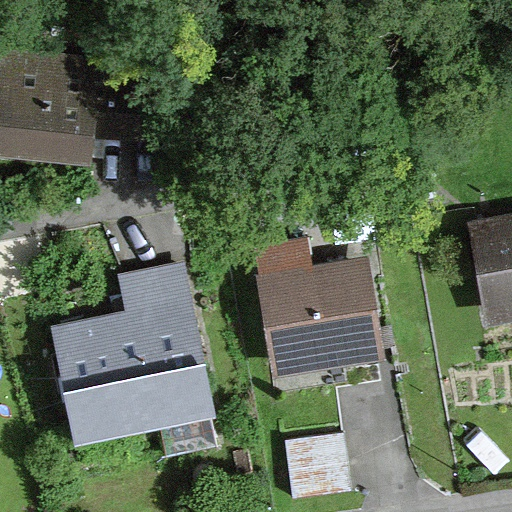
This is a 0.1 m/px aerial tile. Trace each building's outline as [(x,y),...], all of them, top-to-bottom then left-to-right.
[(86,133),(178,137),(181,69),(104,65),(102,88),(80,87),(82,72),(20,65),(18,81),(0,78),(0,148),(83,158),(86,133)] [(488,313),(511,309),(511,224),(474,231),(488,313)] [(276,367),(372,351),(358,268),(304,277),(298,242),(256,249),(276,367)] [(205,410),(176,267),(120,278),(132,339),(102,345),(98,326),(54,335),(74,436),(205,410)] [(289,499),(347,492),(340,433),(282,441),(289,499)]
